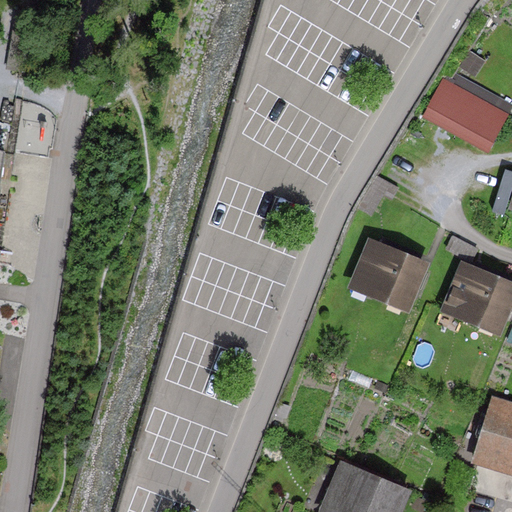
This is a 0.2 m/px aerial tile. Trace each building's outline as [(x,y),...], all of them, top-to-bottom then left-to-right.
[(453,75),(449,84),(504,114),(509,105),(453,75)] [(485,148),(504,114),(449,84),(447,82),(428,118),(485,148)] [(424,266),(372,245),(353,290),(370,297),(371,293),(406,308),(415,288),(421,291),(428,273),(422,270),(424,266)] [(511,288),(463,268),(446,309),(498,330),(506,311),(511,313),(511,288)] [(511,405),(494,400),(476,458),(511,469),(511,405)] [(341,467),(323,509),(331,511),(395,511),(407,486),(358,465),(355,472),(341,467)]
